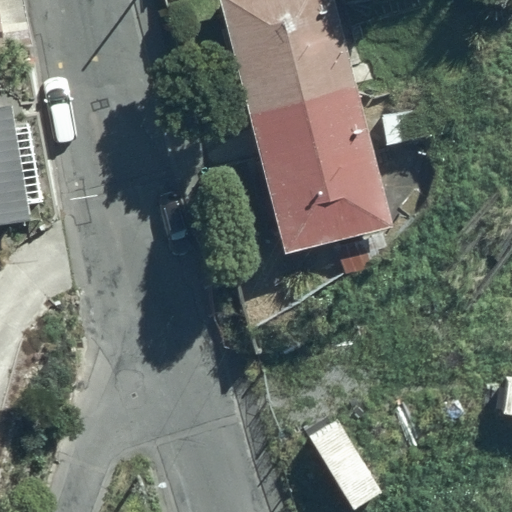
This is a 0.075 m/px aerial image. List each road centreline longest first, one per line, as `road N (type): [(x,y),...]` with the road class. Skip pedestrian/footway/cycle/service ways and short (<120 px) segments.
road 1 (residential): [(151,341),(78,0)]
road 2 (residential): [(70,511),(91,451),(151,341)]
road 3 (residential): [(211,511),(151,341)]
